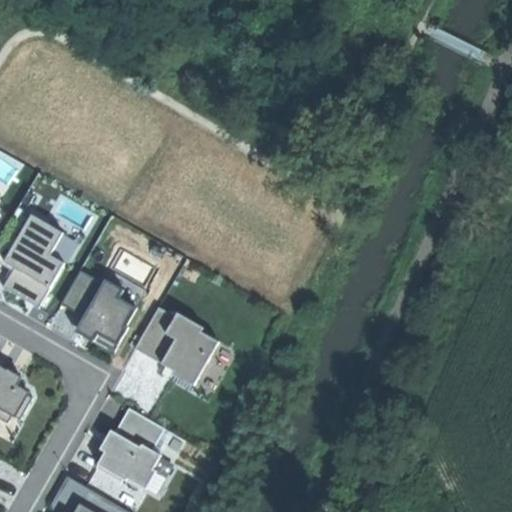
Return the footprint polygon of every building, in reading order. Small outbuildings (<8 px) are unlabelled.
[(55,207),(70,217),(80,204),(65,193),(55,207)] [(15,267),(47,285),(59,263),(46,255),(59,233),(29,216),(4,261),(15,267)] [(47,285),(15,267),(4,286),(20,295),(36,304),(47,285)] [(62,301),(85,315),(103,286),(80,272),(62,301)] [(85,315),(76,329),(83,333),(90,337),(95,329),(115,342),(124,327),(121,325),(131,309),(114,299),(119,290),(105,282),(103,286),(85,315)] [(159,307),(136,347),(148,354),(160,362),(174,338),(164,333),(174,316),(159,307)] [(174,338),(160,362),(174,369),(172,371),(192,382),(216,341),(198,331),(201,327),(176,313),(174,316),(164,333),(174,338)] [(0,407),(13,415),(27,391),(14,384),(19,376),(5,369),(0,365),(0,407)] [(13,415),(0,407),(0,416),(9,422),(13,415)] [(98,460),(143,487),(153,470),(150,468),(158,454),(141,444),(137,449),(109,432),(104,440),(99,448),(104,451),(98,460)] [(94,511),(79,503),(74,511),(94,511)]
